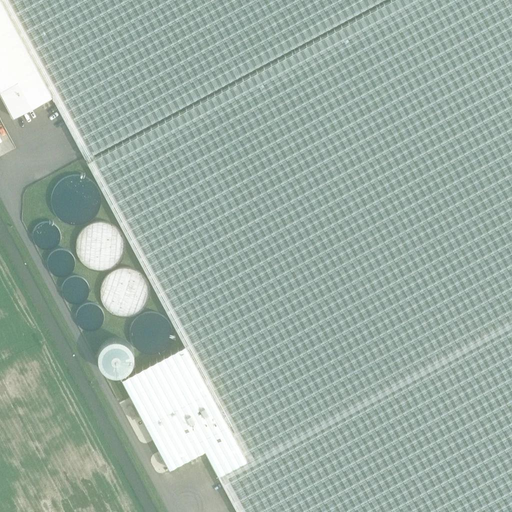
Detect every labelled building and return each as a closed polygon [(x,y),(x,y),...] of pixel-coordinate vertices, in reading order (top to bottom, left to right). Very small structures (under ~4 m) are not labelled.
[(0,0),(0,91),(13,116),(53,96),(1,0),(0,0)] [(1,0),(53,96),(86,157),(378,0),(1,0)] [(219,475),(238,511),(511,511),(511,0),(393,0),(280,60),(88,162),(186,345),(248,460),(219,475)] [(205,449),(219,475),(248,460),(186,345),(122,379),(170,468),(205,449)] [(137,416),(131,405),(126,408),(131,419),(137,416)]
